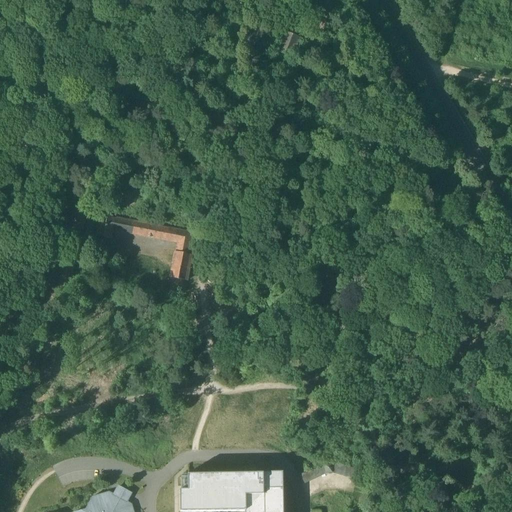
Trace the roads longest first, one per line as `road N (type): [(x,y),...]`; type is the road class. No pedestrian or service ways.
road 1 (track): [(191,457),(211,388),(200,245),(206,188),(195,154),(164,110),(127,0)]
road 2 (track): [(0,245),(76,0)]
road 3 (tertiary): [(384,0),(511,217)]
road 4 (track): [(211,388),(43,418),(17,426),(0,444)]
road 5 (track): [(211,388),(307,388),(341,407)]
